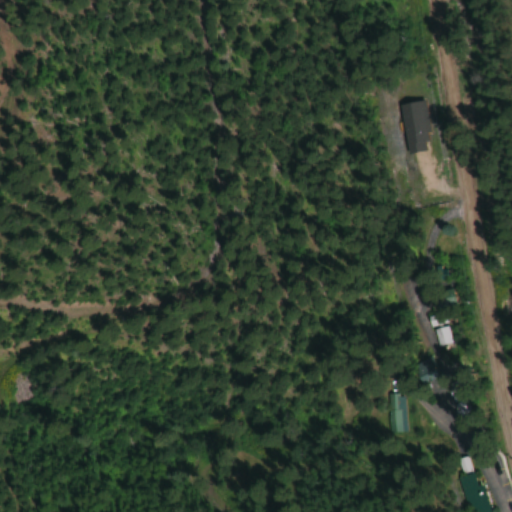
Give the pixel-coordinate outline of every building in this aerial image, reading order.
[(406,131),(421,130),(419,112),(423,112),(421,98),(416,99),(415,86),(401,88),(406,131)] [(436,291),(436,312),(450,312),(450,291),(436,291)] [(419,382),(434,377),(430,368),(416,374),(419,382)] [(403,394),(387,394),(387,434),(403,434),(403,394)] [(469,418),(466,400),(452,402),(456,421),(469,418)] [(487,455),(499,501),(508,499),(497,453),(487,455)] [(486,511),(479,484),(474,485),(467,456),(456,459),(460,475),(456,476),(464,511),(486,511)]
